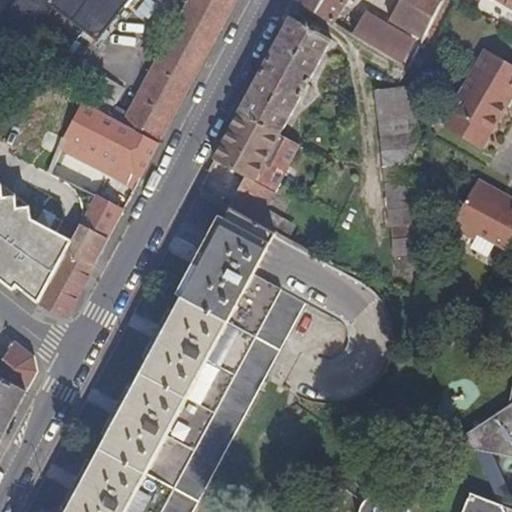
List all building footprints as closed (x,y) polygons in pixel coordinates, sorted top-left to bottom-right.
[(37,32),(53,9),(100,42),(129,0),(13,0),(6,10),(37,32)] [(175,146),(242,0),(191,0),(133,127),(175,146)] [(353,1),(353,0),(304,0),(301,6),(339,27),(353,1)] [(399,0),(390,19),(424,38),(439,0),(399,0)] [(511,0),(496,0),(511,8),(511,0)] [(417,43),(369,15),(357,38),(398,61),(405,65),(417,43)] [(267,71),(242,116),(284,137),(334,41),(294,19),(267,71)] [(493,132),(488,129),(509,93),(511,94),(511,60),(491,48),(454,109),(458,111),(449,126),(484,146),(493,132)] [(405,65),(398,61),(395,67),(408,75),(411,68),(405,65)] [(419,151),(414,92),(377,94),(381,154),(419,151)] [(511,99),(511,94),(509,93),(488,129),(493,132),(511,99)] [(133,193),(159,146),(86,105),(53,173),(97,198),(97,197),(110,177),(133,193)] [(301,145),(284,137),(242,116),(228,143),(218,162),(211,174),(229,183),(235,172),(247,179),(231,210),(259,226),(281,185),(301,145)] [(451,141),(445,142),(450,167),(455,166),(451,141)] [(381,169),(382,183),(410,181),(408,167),(381,169)] [(479,230),(508,246),(511,239),(511,200),(500,194),(503,188),(481,176),(454,223),(476,235),(479,230)] [(23,278),(42,299),(78,234),(37,212),(0,182),(0,266),(20,282),(23,278)] [(381,187),(383,214),(412,212),(409,185),(381,187)] [(42,299),(67,314),(123,212),(97,197),(97,198),(80,230),(78,234),(42,299)] [(259,226),(231,210),(207,253),(224,263),(227,258),(246,268),(246,269),(256,275),(277,236),(259,226)] [(413,228),(412,212),(383,214),(384,231),(388,230),(413,228)] [(416,228),(413,228),(388,230),(389,244),(417,242),(416,228)] [(419,258),(417,242),(389,244),(390,260),(419,258)] [(195,511),(308,303),(256,275),(246,269),(246,268),(227,258),(224,263),(207,253),(67,511),(195,511)] [(420,272),(419,258),(390,260),(391,274),(420,272)] [(430,287),(420,282),(413,296),(431,302),(430,287)] [(0,447),(30,392),(41,372),(38,358),(19,342),(8,369),(0,364),(0,447)] [(487,460),(499,461),(511,462),(511,415),(461,456),(487,460)] [(511,511),(511,490),(499,461),(487,460),(509,511),(511,511)] [(417,511),(414,508),(408,505),(402,503),(396,503),(390,504),(384,507),(379,510),(377,511),(417,511)] [(505,511),(482,503),(478,511),(505,511)]
